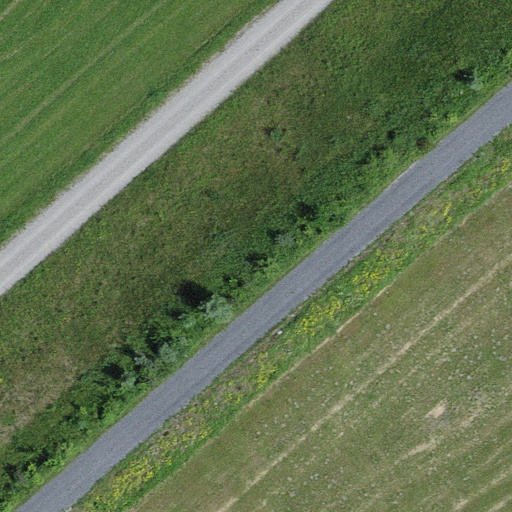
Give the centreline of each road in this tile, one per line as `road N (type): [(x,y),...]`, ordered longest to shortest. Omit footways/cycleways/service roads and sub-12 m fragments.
road 1 (track): [(52,511),(511,125)]
road 2 (track): [(306,0),(0,269)]
